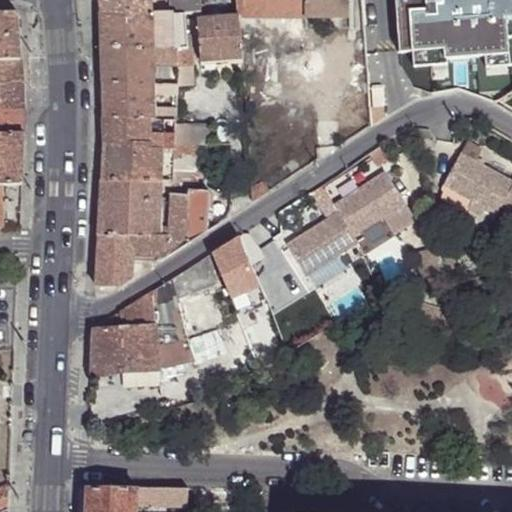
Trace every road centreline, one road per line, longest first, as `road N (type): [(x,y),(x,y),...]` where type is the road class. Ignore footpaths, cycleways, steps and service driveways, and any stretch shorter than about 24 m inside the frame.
road 1 (residential): [(54,333),(405,115),(457,100),(511,123)]
road 2 (residential): [(44,460),(345,474),(375,486),(511,495)]
road 3 (tertiary): [(56,0),(57,236)]
road 4 (tertiary): [(54,333),(44,460)]
